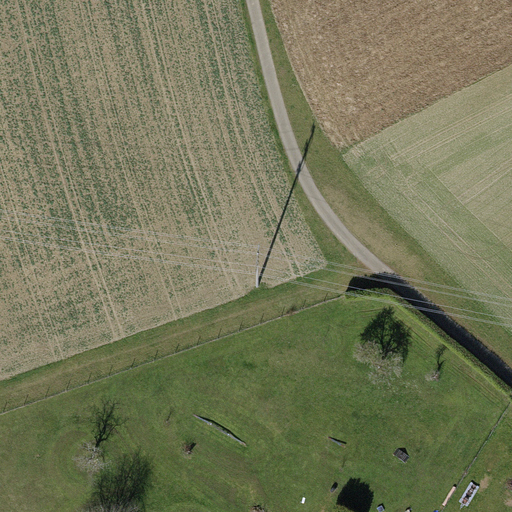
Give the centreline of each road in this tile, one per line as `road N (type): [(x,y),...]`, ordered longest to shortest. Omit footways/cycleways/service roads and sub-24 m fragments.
road 1 (track): [(264,0),(315,195),(511,381)]
road 2 (track): [(0,387),(375,248)]
